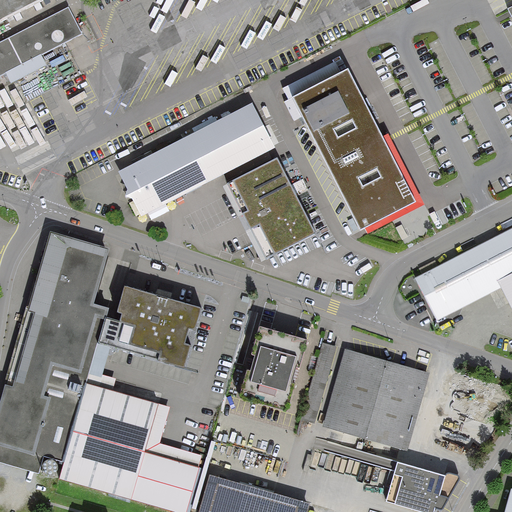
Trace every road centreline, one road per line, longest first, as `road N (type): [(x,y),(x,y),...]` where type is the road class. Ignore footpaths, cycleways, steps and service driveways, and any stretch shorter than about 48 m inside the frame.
road 1 (residential): [(370,319),(41,206)]
road 2 (unknown): [(473,175),(446,193),(424,182),(355,34)]
road 3 (residential): [(511,205),(402,262),(370,319)]
road 4 (unknown): [(104,373),(214,394),(192,442)]
road 5 (residential): [(511,373),(370,319)]
road 6 (unknown): [(125,136),(87,58),(120,32)]
